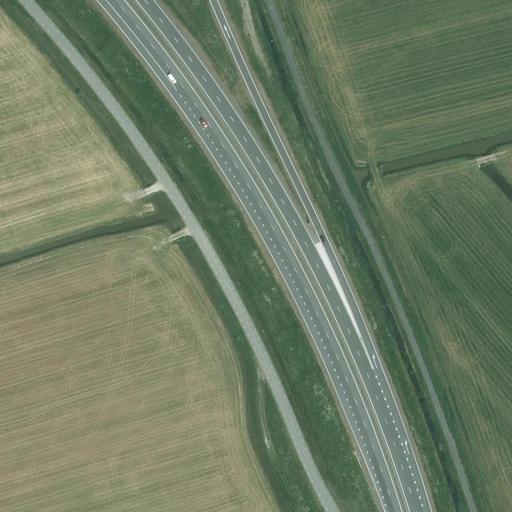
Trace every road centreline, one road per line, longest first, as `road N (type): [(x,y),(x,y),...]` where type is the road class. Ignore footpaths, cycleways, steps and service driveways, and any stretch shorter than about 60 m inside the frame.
road 1 (unclassified): [(25,0),(94,81),(192,223),(332,511)]
road 2 (trunk): [(184,88),(298,275),(394,511)]
road 3 (trunk): [(369,375),(293,218),(209,83),(144,0)]
road 4 (trunk): [(369,375),(319,229),(213,0)]
road 5 (trunk): [(416,511),(369,375)]
road 6 (trunk): [(100,0),(184,88)]
